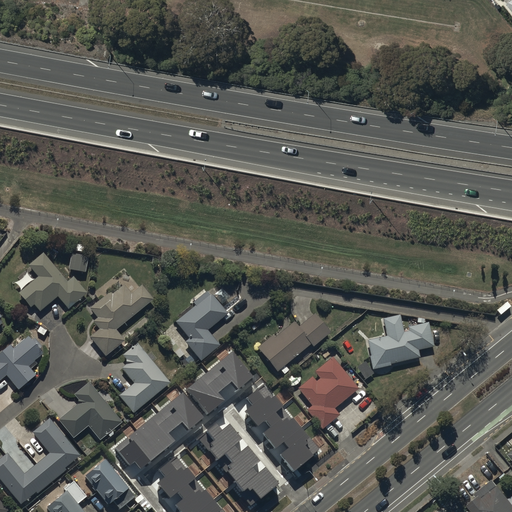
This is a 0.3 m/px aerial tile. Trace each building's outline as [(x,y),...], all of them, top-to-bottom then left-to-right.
[(28,269),(37,279),(18,296),(31,311),(35,308),(40,314),(57,300),(68,312),(86,296),(72,279),(67,284),(43,256),(28,269)] [(87,259),(72,256),(68,273),(84,276),(87,259)] [(115,333),(152,302),(140,288),(130,296),(123,287),(111,296),(110,294),(89,312),(97,321),(93,325),(99,332),(89,340),(105,359),(124,343),(115,333)] [(208,333),(226,316),(208,293),(192,305),(194,308),(174,323),(188,341),(184,344),(199,364),(220,349),(208,333)] [(256,351),(276,375),(311,348),(312,350),(330,336),(314,316),(298,329),(294,324),(273,341),(271,339),(256,351)] [(400,318),(382,321),(383,325),(372,328),(374,339),(384,337),(385,339),(366,343),(372,372),(390,369),(390,367),(419,362),(418,353),(434,350),(429,325),(407,329),(408,334),(403,335),(400,318)] [(35,342),(32,345),(27,340),(13,352),(10,348),(0,357),(0,383),(6,378),(18,393),(36,378),(28,369),(36,363),(35,362),(42,356),(39,352),(42,349),(35,342)] [(169,385),(137,346),(122,358),(126,362),(126,368),(120,372),(133,387),(118,399),(132,416),(169,385)] [(359,392),(332,359),(313,374),(319,381),(315,383),(311,378),(296,390),(310,408),(306,412),(322,432),(339,419),(334,412),(359,392)] [(365,363),(356,369),(364,382),(373,376),(365,363)] [(74,441),(88,429),(100,443),(122,424),(88,385),(73,397),(77,402),(76,407),(58,423),(74,441)] [(65,471),(80,458),(49,421),(32,435),(49,455),(24,476),(6,455),(0,460),(0,482),(21,507),(36,495),(37,496),(66,472),(65,471)] [(172,500),(181,511),(220,511),(232,503),(237,510),(249,499),(244,493),(301,445),(283,423),(224,472),(217,463),(172,500)] [(134,499),(105,463),(84,479),(108,509),(113,505),(119,511),(134,499)] [(81,511),(78,507),(85,500),(72,483),(64,490),(67,495),(47,511),(48,511),(81,511)] [(511,511),(511,507),(496,489),(468,511),(511,511)]
